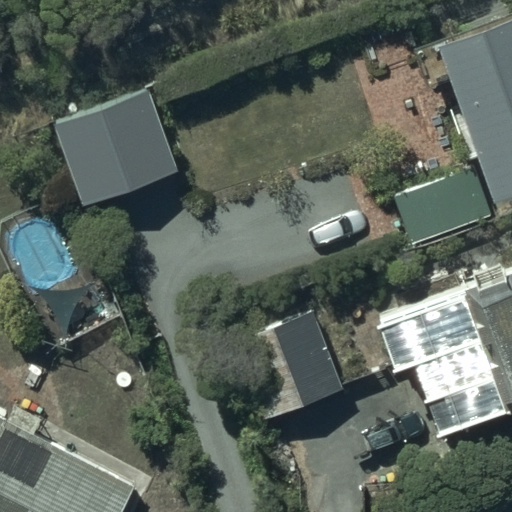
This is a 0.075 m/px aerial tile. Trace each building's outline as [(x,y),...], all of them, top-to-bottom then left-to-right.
[(511,178),(511,2),(428,30),(475,159),(392,190),(395,198),(384,203),(395,233),(403,230),(407,241),(497,207),(489,187),(511,178)] [(148,96),(66,127),(88,189),(171,160),(148,96)] [(495,244),(464,256),(472,276),(376,313),(393,356),(407,350),(438,423),(511,393),(511,260),(502,264),(495,244)] [(342,382),(310,304),(231,335),(263,414),(342,382)] [(3,411),(0,409),(0,511),(134,511),(153,477),(9,402),(3,411)]
